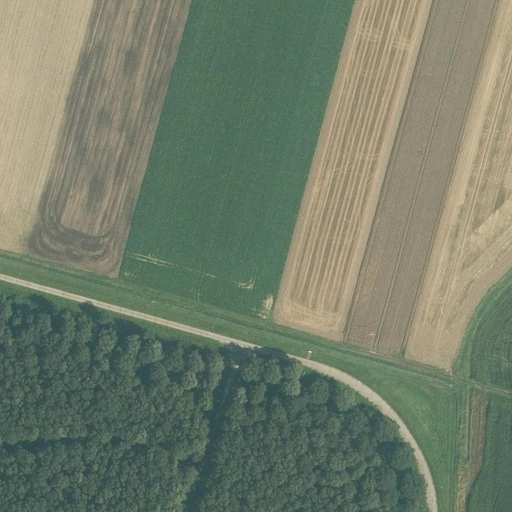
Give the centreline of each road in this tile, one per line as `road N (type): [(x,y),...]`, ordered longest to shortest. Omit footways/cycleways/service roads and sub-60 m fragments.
road 1 (track): [(0,252),(511,395)]
road 2 (track): [(459,380),(474,315),(511,272)]
